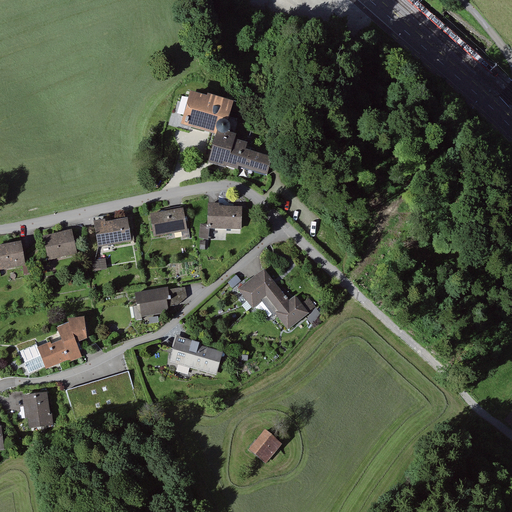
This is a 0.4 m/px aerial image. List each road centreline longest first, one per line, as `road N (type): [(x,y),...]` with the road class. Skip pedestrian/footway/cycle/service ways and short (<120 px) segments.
road 1 (residential): [(0,386),(46,381),(159,335),(286,226),(250,193),(212,186),(0,230)]
road 2 (tertiary): [(369,0),(489,106)]
